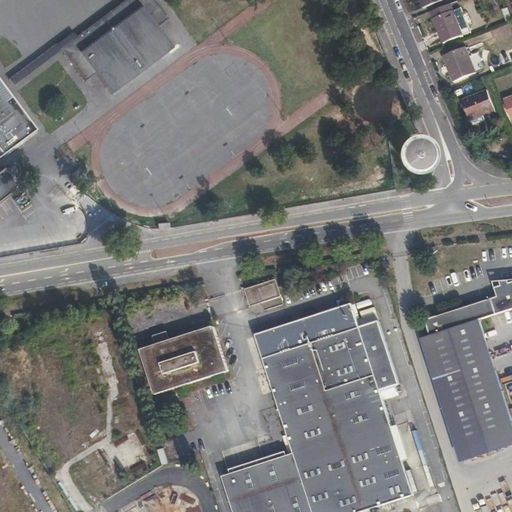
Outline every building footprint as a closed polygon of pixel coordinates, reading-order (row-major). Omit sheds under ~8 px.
[(126,15),(114,23),(113,24),(106,15),(99,20),(106,29),(93,39),(86,30),(60,49),(81,76),(85,81),(96,73),(111,93),(172,47),(157,27),(167,18),(153,0),(125,0),(119,5),(126,15)] [(451,4),(430,12),(443,44),(463,35),(463,34),(470,31),(461,9),(454,12),(451,4)] [(126,15),(119,5),(107,14),(114,23),(126,15)] [(113,24),(114,23),(107,14),(106,15),(113,24)] [(99,20),(86,30),(93,39),(106,29),(99,20)] [(65,38),(50,48),(56,57),(62,52),(59,48),(67,42),(65,38)] [(466,47),(443,56),(454,82),(476,73),(466,47)] [(0,98),(2,102),(11,96),(24,86),(19,79),(0,92),(0,98)] [(470,120),(471,120),(484,115),(495,110),(487,90),(462,100),(462,101),(470,120)] [(0,98),(0,149),(3,153),(6,151),(0,141),(0,124),(21,110),(11,96),(2,102),(0,98)] [(0,124),(0,141),(6,151),(35,129),(21,110),(0,124)] [(484,115),(471,120),(473,125),(486,120),(484,115)] [(400,151),(399,153),(400,156),(400,158),(401,160),(403,161),(405,162),(407,163),(409,163),(412,162),(415,160),(416,158),(418,153),(416,149),(415,148),(411,145),(408,145),(404,146),(402,147),(400,151)] [(0,203),(20,189),(6,169),(0,173),(0,203)] [(421,338),(457,448),(511,430),(511,418),(480,320),(511,308),(511,282),(509,283),(508,280),(499,280),(501,286),(495,288),(497,297),(426,320),(431,335),(421,338)] [(282,304),(277,290),(276,287),(274,282),(251,290),(255,302),(263,300),(266,310),(282,304)] [(366,300),(357,302),(359,309),(368,306),(366,300)] [(228,476),(224,477),(223,477),(234,511),(360,511),(414,495),(380,391),(399,384),(380,321),(359,327),(352,304),(256,335),(295,454),(228,476)] [(220,373),(224,372),(228,371),(214,327),(142,350),(142,353),(156,394),(174,389),(178,387),(220,373)] [(96,450),(115,482),(155,458),(136,426),(96,450)] [(511,430),(457,448),(460,459),(511,441),(511,430)]
